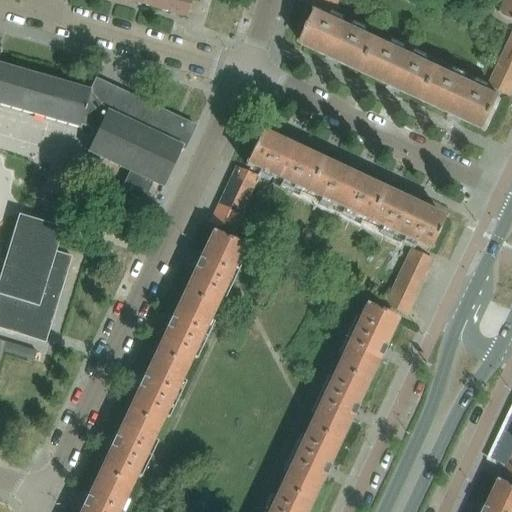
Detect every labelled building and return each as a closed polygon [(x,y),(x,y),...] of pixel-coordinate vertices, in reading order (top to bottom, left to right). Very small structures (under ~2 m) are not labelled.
[(126,0),(127,0),(156,8),(158,0),(126,0)] [(186,17),(188,9),(190,0),(158,0),(156,8),(186,17)] [(334,14),(337,4),(324,0),(314,0),(312,7),(334,14)] [(511,0),(508,0),(501,16),(511,21),(511,0)] [(326,60),(331,63),(336,65),(337,63),(362,75),(378,42),(317,13),(301,46),(327,58),(326,60)] [(378,42),(362,75),(388,87),(387,89),(397,94),(398,92),(423,104),(439,71),(378,42)] [(511,64),(511,53),(505,50),(500,59),(511,64)] [(511,75),(511,64),(500,59),(496,68),(511,75)] [(0,106),(77,129),(79,123),(86,127),(85,128),(96,133),(86,153),(129,173),(123,186),(145,197),(151,183),(162,189),(181,150),(183,151),(195,127),(95,80),(89,92),(0,65),(0,106)] [(492,77),(511,86),(511,75),(496,68),(492,77)] [(439,71),(423,104),(449,116),(448,118),(458,123),(459,121),(484,133),(500,100),(439,71)] [(510,96),(511,91),(511,86),(492,77),(488,86),(510,96)] [(285,146),(259,134),(244,167),(305,195),(321,163),(296,151),(297,149),(286,144),(285,146)] [(321,163),(305,195),(367,224),(382,191),(357,180),(358,177),(348,173),(347,175),(321,163)] [(230,180),(251,190),(256,180),(242,173),(235,170),(230,180)] [(247,199),(251,190),(230,180),(226,189),(247,199)] [(242,208),(247,199),(226,189),(222,198),(242,208)] [(407,203),(382,191),(367,224),(395,237),(399,239),(427,253),(428,253),(443,220),(418,208),(419,206),(408,201),(407,203)] [(238,217),(242,208),(222,198),(217,207),(238,217)] [(234,226),(238,217),(217,207),(213,216),(234,226)] [(230,234),(234,226),(213,216),(209,224),(215,227),(230,234)] [(0,329),(19,335),(31,339),(42,343),(45,333),(45,334),(47,334),(47,333),(45,332),(61,281),(68,260),(70,260),(70,259),(52,253),(59,231),(61,232),(62,231),(31,221),(19,217),(0,276),(0,329)] [(183,294),(215,309),(243,249),(212,234),(199,260),(198,260),(194,270),(183,294)] [(427,273),(431,263),(424,260),(410,253),(406,263),(427,273)] [(406,263),(401,272),(423,282),(427,273),(406,263)] [(423,282),(401,272),(397,281),(419,290),(423,282)] [(394,290),(415,299),(419,290),(397,281),(394,290)] [(410,309),(415,299),(394,290),(389,299),(410,309)] [(215,309),(183,294),(172,319),(171,318),(166,328),(167,329),(155,354),(187,369),(215,309)] [(406,318),(410,309),(389,299),(385,309),(399,315),(406,318)] [(337,368),(368,382),(379,360),(384,350),(383,350),(396,322),(395,322),(365,308),(337,368)] [(187,369),(155,354),(144,378),(143,377),(138,388),(139,388),(127,414),(158,428),(187,369)] [(355,409),(368,382),(337,368),(309,427),(340,442),(350,420),(351,420),(356,410),(355,409)] [(158,428),(127,414),(116,437),(115,437),(110,447),(111,448),(99,474),(130,488),(158,428)] [(511,414),(491,460),(507,467),(502,478),(511,482),(511,414)] [(340,442),(309,427),(281,487),(312,502),(322,479),(323,480),(328,469),(327,469),(340,442)] [(119,511),(130,488),(99,474),(88,497),(87,497),(82,507),(83,507),(80,511),(119,511)] [(511,511),(511,487),(500,482),(487,509),(485,511),(511,511)] [(306,511),(312,502),(281,487),(269,511),(306,511)]
